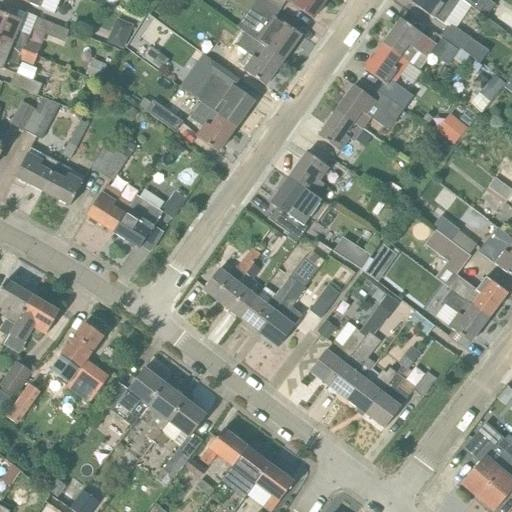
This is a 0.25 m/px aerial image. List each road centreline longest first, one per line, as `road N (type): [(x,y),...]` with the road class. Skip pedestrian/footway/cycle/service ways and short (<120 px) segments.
road 1 (residential): [(147,313),(369,0)]
road 2 (residential): [(337,461),(147,313)]
road 3 (residential): [(391,504),(511,346)]
road 4 (residential): [(147,313),(0,230)]
